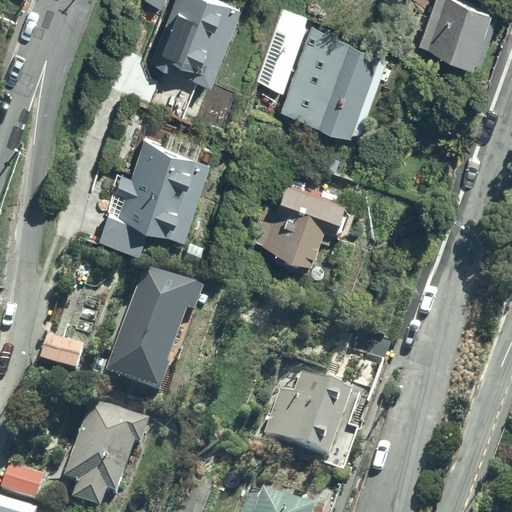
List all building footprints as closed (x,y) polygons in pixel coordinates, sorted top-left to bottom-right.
[(172,0),(151,57),(172,65),(173,61),(210,75),(238,0),(172,0)] [(430,0),(418,38),(421,39),(480,56),(495,10),(489,8),(491,0),(430,0)] [(389,45),(310,18),(281,103),(351,127),(354,120),(362,123),(389,45)] [(193,141),(144,126),(132,168),(122,165),(100,232),(140,241),(149,213),(185,225),(213,141),(195,135),(193,141)] [(343,188),(281,170),(273,200),(263,197),(249,234),(313,254),(323,218),(334,221),(343,188)] [(191,301),(138,283),(108,368),(168,389),(196,309),(190,306),(191,301)] [(356,384),(302,370),(295,388),(283,384),(266,431),(331,454),(356,384)] [(153,416),(92,399),(67,473),(79,477),(74,492),(103,502),(107,488),(122,493),(139,443),(143,444),(153,416)] [(11,461),(2,486),(42,501),(51,476),(11,461)] [(260,489),(250,487),(241,511),(325,511),(327,507),(296,495),(299,488),(265,476),(260,489)]
